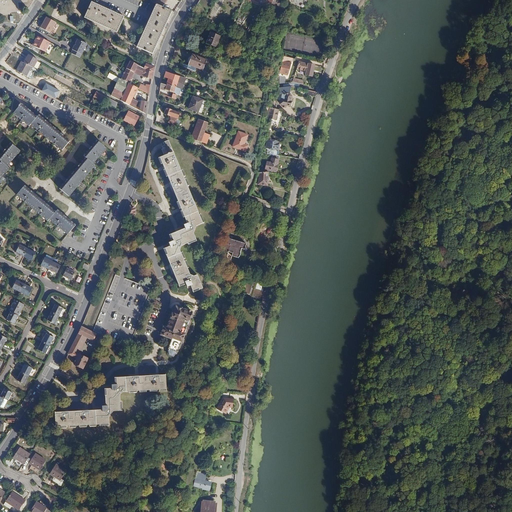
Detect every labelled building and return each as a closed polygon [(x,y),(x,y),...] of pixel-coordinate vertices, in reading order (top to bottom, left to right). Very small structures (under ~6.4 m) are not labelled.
[(0,0),(0,15),(10,14),(10,12),(19,11),(18,2),(27,2),(26,0),(0,0)] [(267,0),(264,6),(270,9),(272,5),(273,0),(267,0)] [(91,3),(84,18),(94,22),(97,18),(101,20),(100,20),(105,22),(106,22),(109,24),(115,27),(120,16),(91,3)] [(153,11),(156,13),(148,29),(150,31),(148,36),(146,35),(142,42),(144,43),(141,49),(152,54),(173,11),(162,7),(157,4),(153,11)] [(52,33),(58,21),(47,16),(41,28),(52,33)] [(210,33),(206,44),(215,48),(220,37),(210,33)] [(53,44),(41,37),(36,46),(48,53),(53,44)] [(78,38),(71,53),(82,58),(88,43),(78,38)] [(24,62),(32,67),(34,68),(34,67),(37,62),(38,61),(28,55),(24,62)] [(192,55),(188,65),(202,71),(206,61),(192,55)] [(283,57),(278,76),(287,78),(292,59),(283,57)] [(22,61),(17,70),(20,72),(24,74),(26,76),(29,70),(32,67),(24,62),(22,61)] [(126,70),(134,73),(143,77),(151,79),(154,67),(150,66),(145,64),(144,68),(139,67),(130,62),(126,70)] [(299,62),(297,69),(306,71),(305,75),(311,77),(314,65),(299,62)] [(125,72),(121,80),(129,84),(134,73),(126,70),(125,72)] [(168,79),(167,83),(176,87),(177,82),(178,81),(179,77),(163,71),(162,77),(168,79)] [(107,78),(117,83),(119,79),(109,74),(107,78)] [(178,81),(189,85),(191,81),(179,77),(178,81)] [(117,83),(110,96),(135,108),(138,102),(132,100),(137,88),(129,84),(121,80),(119,79),(117,83)] [(150,93),(152,85),(146,83),(146,85),(141,83),(139,90),(150,93)] [(160,84),(160,89),(165,91),(166,90),(174,93),(176,87),(167,83),(166,86),(160,84)] [(93,98),(102,103),(105,97),(96,92),(93,98)] [(282,95),(280,104),(290,106),(291,106),(292,106),(293,103),(292,102),(291,102),(291,101),(290,101),(291,97),(290,95),(289,94),(282,93),(282,95)] [(193,97),(189,109),(198,113),(203,101),(193,97)] [(20,102),(12,112),(27,124),(29,122),(60,148),(68,139),(37,113),(36,115),(20,102)] [(166,108),(164,114),(177,118),(178,115),(194,121),(195,119),(166,108)] [(270,108),(267,118),(276,120),(278,110),(270,108)] [(128,112),(123,121),(134,127),(138,118),(128,112)] [(197,120),(191,138),(200,142),(203,133),(207,123),(199,120),(197,120)] [(237,132),(232,147),(244,151),(246,145),(244,144),(247,135),(237,132)] [(203,133),(200,142),(206,144),(209,135),(203,133)] [(9,140),(0,150),(0,173),(7,166),(5,164),(18,148),(9,140)] [(85,159),(59,190),(69,198),(95,167),(93,166),(100,158),(107,150),(97,140),(83,157),(85,159)] [(269,141),(266,158),(272,156),(276,156),(278,143),(269,141)] [(160,157),(188,223),(185,225),(186,228),(172,234),(174,240),(169,243),(170,246),(166,248),(169,254),(167,255),(179,285),(187,282),(189,287),(192,286),(194,290),(200,288),(200,289),(204,288),(198,275),(194,276),(190,274),(180,250),(182,245),(197,239),(194,233),(198,225),(203,223),(173,152),(160,157)] [(272,156),(271,164),(267,163),(266,170),(268,171),(268,173),(273,173),(274,172),(277,172),(280,156),(276,156),(272,156)] [(259,173),(258,186),(262,186),(267,186),(268,173),(259,173)] [(15,197),(47,223),(49,221),(67,236),(76,226),(57,211),(56,213),(24,186),(15,197)] [(130,206),(126,214),(132,217),(133,214),(134,214),(135,214),(136,213),(135,213),(134,212),(136,209),(130,206)] [(231,245),(225,265),(230,266),(233,256),(239,258),(240,256),(241,253),(241,252),(242,248),(245,249),(246,243),(225,237),(223,243),(231,245)] [(19,244),(15,252),(23,256),(27,248),(19,244)] [(27,248),(23,256),(31,261),(35,253),(27,248)] [(44,257),(40,265),(48,269),(52,261),(53,259),(46,255),(45,257),(44,257)] [(48,269),(56,273),(60,266),(52,261),(48,269)] [(62,275),(70,280),(74,272),(66,267),(62,275)] [(245,278),(242,293),(248,295),(252,280),(245,278)] [(15,280),(12,287),(20,292),(23,284),(15,280)] [(23,284),(20,292),(28,296),(31,288),(23,284)] [(8,310),(10,311),(18,315),(24,304),(14,299),(8,310)] [(55,303),(51,311),(58,315),(61,316),(65,309),(62,307),(55,303)] [(165,326),(161,335),(168,337),(169,336),(173,337),(169,348),(170,348),(169,350),(169,351),(169,353),(169,354),(170,355),(171,356),(172,356),(173,356),(174,356),(175,355),(176,354),(177,351),(178,352),(185,334),(184,333),(189,320),(190,320),(193,313),(179,307),(178,307),(176,308),(175,309),(169,326),(168,328),(165,326)] [(10,311),(6,319),(14,323),(18,315),(10,311)] [(51,311),(47,319),(54,323),(58,315),(51,311)] [(79,333),(68,353),(77,358),(75,363),(84,367),(89,357),(78,352),(86,335),(93,339),(96,334),(81,326),(79,333)] [(46,333),(42,341),(49,345),(53,337),(46,333)] [(38,349),(45,353),(49,345),(42,341),(38,349)] [(24,363),(20,371),(29,375),(33,367),(24,363)] [(16,379),(24,383),(29,375),(20,371),(16,379)] [(56,411),(56,426),(109,424),(109,416),(114,411),(121,411),(121,395),(124,392),(167,391),(167,377),(117,378),(118,385),(113,386),(113,389),(107,389),(107,395),(106,395),(106,406),(103,406),(103,410),(56,411)] [(4,388),(0,396),(4,398),(8,400),(12,392),(4,388)] [(217,408),(225,413),(229,406),(233,406),(234,399),(230,399),(224,398),(217,408)] [(14,456),(24,463),(31,454),(20,447),(14,456)] [(36,453),(30,462),(40,469),(46,460),(36,453)] [(56,464),(50,473),(55,476),(53,479),(54,480),(59,484),(59,485),(60,486),(61,486),(65,481),(62,479),(67,471),(56,464)] [(210,490),(212,481),(205,480),(207,474),(198,472),(197,478),(196,478),(194,487),(210,490)] [(11,493),(5,503),(18,511),(25,501),(11,493)] [(216,511),(217,502),(216,502),(216,500),(203,499),(203,500),(202,500),(200,511),(216,511)] [(36,502),(30,511),(44,511),(47,508),(36,502)]
